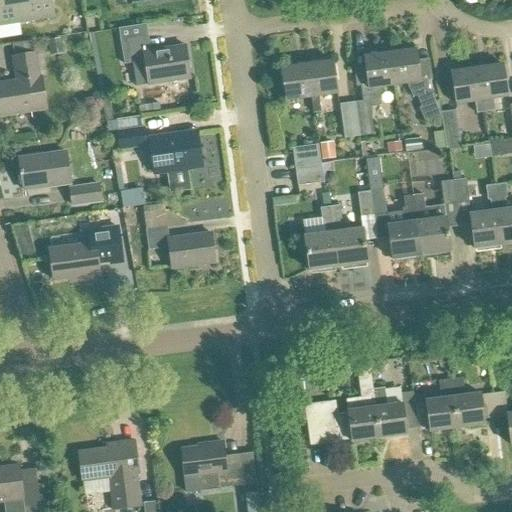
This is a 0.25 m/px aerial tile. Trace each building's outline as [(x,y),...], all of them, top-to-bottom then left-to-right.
[(0,0),(0,25),(36,20),(35,19),(53,16),(50,0),(0,0)] [(48,40),(50,56),(62,55),(60,38),(48,40)] [(190,79),(185,48),(145,54),(143,38),(120,41),(124,65),(147,62),(150,85),(190,79)] [(17,82),(0,85),(0,116),(46,109),(41,79),(40,79),(36,54),(33,54),(31,43),(12,46),(14,58),(13,58),(17,82)] [(415,50),(390,54),(395,87),(407,85),(413,98),(416,98),(421,108),(418,109),(424,121),(442,119),(441,113),(440,113),(439,102),(435,103),(433,91),(428,91),(427,82),(431,81),(428,60),(417,62),(415,50)] [(364,58),(366,69),(354,71),(357,88),(361,87),(363,102),(355,103),(360,137),(375,134),(371,108),(380,107),(381,89),(395,87),(390,54),(364,58)] [(338,95),(332,62),(307,66),(312,98),(314,114),(320,113),(318,98),(338,95)] [(507,98),(502,65),(477,69),(482,102),(484,114),(494,113),(492,100),(507,98)] [(312,98),(307,66),(281,70),(286,102),(312,98)] [(484,114),(482,102),(477,69),(451,73),(456,106),(474,103),(476,115),(484,114)] [(360,137),(355,103),(340,105),(346,139),(360,137)] [(441,113),(442,119),(446,148),(461,146),(456,111),(441,113)] [(116,120),(118,131),(116,131),(119,151),(147,147),(144,127),(142,127),(141,117),(116,120)] [(202,168),(197,133),(149,140),(154,175),(202,168)] [(511,139),(490,143),(492,158),(511,155),(511,139)] [(421,140),(404,141),(405,153),(422,152),(421,140)] [(400,142),(387,144),(388,154),(402,152),(400,142)] [(322,163),(336,161),(334,143),(320,144),(322,163)] [(294,168),(321,165),(318,146),(292,149),(294,168)] [(19,160),(24,191),(70,185),(66,153),(19,160)] [(378,159),(366,160),(370,192),(373,217),(386,216),(378,159)] [(323,183),(321,165),(294,168),(297,187),(323,183)] [(465,180),(453,182),(456,205),(468,204),(465,180)] [(453,182),(441,183),(444,207),(456,205),(453,182)] [(68,188),(71,208),(102,203),(99,183),(68,188)] [(143,185),(122,188),(124,204),(145,201),(143,185)] [(505,185),(495,186),(503,246),(511,244),(511,210),(506,211),(504,199),(507,199),(505,185)] [(491,213),(470,216),(474,250),(503,246),(495,186),(485,187),(487,201),(490,201),(491,213)] [(370,192),(358,193),(361,219),(373,217),(370,192)] [(423,196),(413,197),(421,257),(450,253),(444,207),(425,209),(423,196)] [(404,224),(387,227),(389,238),(392,261),(421,257),(413,197),(403,198),(405,209),(402,209),(404,224)] [(340,207),(330,208),(338,268),(367,264),(364,241),(362,230),(341,233),(339,221),(342,221),(340,207)] [(338,268),(330,208),(320,209),(322,223),(324,223),(326,235),(304,238),(309,272),(338,268)] [(172,270),(215,264),(211,234),(169,240),(167,227),(146,230),(149,251),(169,248),(172,270)] [(89,245),(49,251),(54,281),(79,278),(80,282),(100,279),(98,264),(123,261),(119,230),(88,234),(89,245)] [(335,403),(305,406),(302,381),(288,382),(293,422),(307,420),(310,446),(340,442),(339,439),(351,437),(351,443),(379,439),(373,390),(370,370),(369,370),(359,371),(357,372),(361,399),(346,401),(348,413),(336,415),(335,403)] [(462,379),(450,380),(457,429),(484,426),(483,420),(495,419),(492,399),(481,400),(480,394),(464,396),(462,379)] [(415,405),(414,405),(417,429),(429,427),(429,433),(457,429),(450,380),(439,382),(441,399),(425,401),(426,403),(415,405)] [(401,394),(402,404),(387,406),(384,389),(373,390),(379,439),(406,436),(405,430),(417,429),(414,405),(415,405),(413,393),(401,394)] [(511,446),(511,414),(507,415),(504,397),(492,399),(495,419),(507,417),(510,446),(511,446)] [(134,442),(107,445),(108,449),(79,453),(82,482),(109,479),(113,510),(141,507),(136,475),(138,475),(134,442)] [(223,443),(207,445),(207,447),(181,450),(184,478),(201,476),(203,488),(206,490),(244,486),(241,462),(226,464),(223,443)] [(18,467),(0,469),(0,503),(4,503),(4,511),(40,511),(37,486),(21,488),(18,467)] [(143,511),(155,511),(155,502),(143,503),(143,511)]
